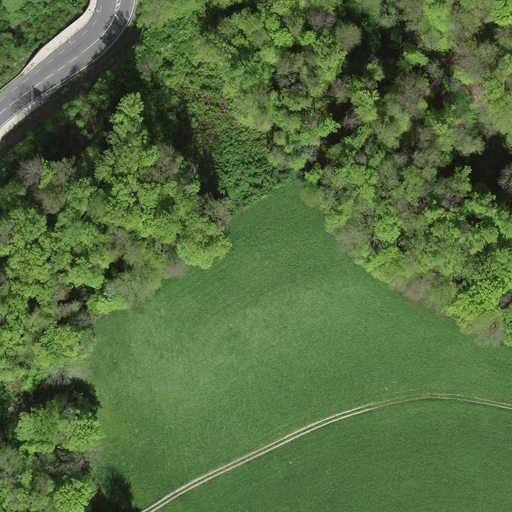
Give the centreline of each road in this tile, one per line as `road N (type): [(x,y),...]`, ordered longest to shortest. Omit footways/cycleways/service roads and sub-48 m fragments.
road 1 (track): [(511,408),(416,396),(374,405),(295,435),(147,511)]
road 2 (primary): [(120,0),(90,44),(0,120)]
